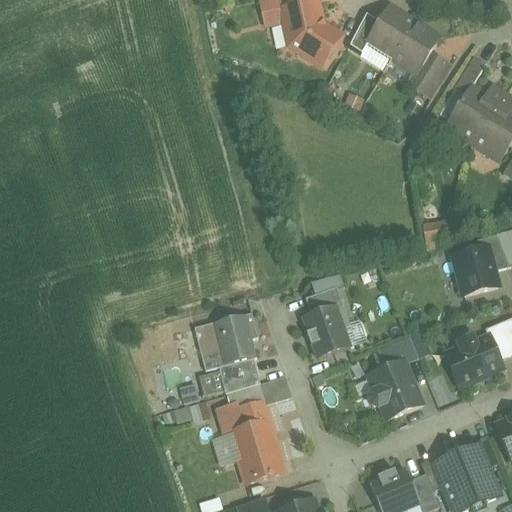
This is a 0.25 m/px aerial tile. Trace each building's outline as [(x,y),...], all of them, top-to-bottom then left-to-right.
[(296,0),(271,0),(260,2),(265,24),(283,20),(282,13),(299,9),(296,0)] [(299,9),(282,13),(283,20),(288,42),(295,41),(298,55),(309,62),(317,61),(325,66),(342,39),(323,27),(318,5),(299,9)] [(415,26),(389,10),(380,25),(367,46),(393,62),(415,26)] [(367,17),(350,49),(357,53),(363,43),(367,46),(380,25),(367,17)] [(415,26),(393,62),(417,77),(418,78),(432,56),(440,42),(415,26)] [(446,65),(432,56),(418,78),(417,77),(412,85),(427,95),(446,65)] [(475,62),(456,92),(466,99),(472,90),(486,69),(475,62)] [(446,65),(427,95),(433,99),(452,68),(446,65)] [(472,90),(466,99),(446,131),(473,148),(505,98),(492,90),(487,99),(472,90)] [(511,102),(505,98),(473,148),(500,164),(511,146),(511,114),(511,112),(511,102)] [(511,162),(503,177),(511,182),(511,162)] [(446,223),(424,226),(428,252),(450,250),(446,223)] [(488,252),(454,261),(464,300),(498,291),(488,252)] [(342,309),(336,293),(308,303),(313,319),(336,311),(342,309)] [(313,319),(304,322),(309,337),(307,337),(312,349),(314,349),(318,362),(350,351),(336,311),(313,319)] [(252,317),(195,332),(206,375),(220,372),(254,363),(257,362),(253,343),(259,342),(252,317)] [(511,322),(486,333),(489,341),(490,340),(501,366),(511,361),(511,322)] [(410,341),(419,363),(431,358),(422,336),(410,341)] [(473,341),(459,347),(461,352),(447,358),(460,390),(473,384),(474,387),(491,380),(490,377),(503,372),(501,366),(490,340),(489,341),(476,346),(473,341)] [(410,341),(379,354),(385,368),(404,360),(407,367),(419,363),(410,341)] [(254,363),(220,372),(221,376),(225,394),(226,397),(261,388),(254,363)] [(405,365),(369,380),(375,395),(372,396),(370,402),(373,408),(378,411),(381,409),(387,424),(423,408),(405,365)] [(205,399),(225,394),(221,376),(200,381),(205,399)] [(266,407),(292,401),(287,381),(261,388),(266,407)] [(196,388),(181,391),(185,408),(200,404),(196,388)] [(206,405),(190,410),(193,422),(194,426),(210,422),(206,405)] [(265,405),(238,413),(236,408),(218,413),(226,439),(231,437),(246,488),(286,475),(265,405)] [(177,426),(193,422),(190,410),(174,414),(177,426)] [(511,420),(510,422),(511,424),(497,429),(511,465),(511,420)] [(500,468),(488,440),(474,446),(475,449),(478,448),(489,472),(500,468)] [(464,458),(451,463),(450,460),(437,465),(434,466),(444,491),(453,511),(471,511),(472,511),(469,506),(482,501),(484,507),(500,500),(489,472),(478,448),(475,449),(463,454),(464,458)] [(444,491),(434,466),(437,465),(436,462),(422,468),(426,478),(433,495),(444,491)] [(406,474),(371,489),(380,511),(407,511),(420,507),(406,474)] [(411,485),(422,511),(436,511),(440,511),(433,495),(426,478),(411,485)] [(269,511),(266,503),(241,511),(269,511)] [(317,511),(314,503),(289,511),(317,511)]
